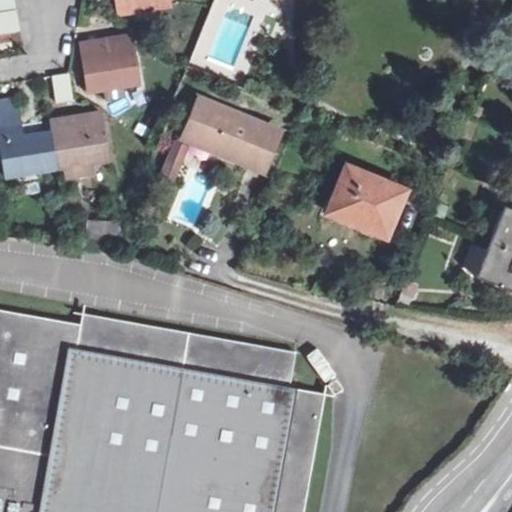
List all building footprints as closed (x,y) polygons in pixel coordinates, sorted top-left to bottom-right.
[(13,16),(20,15),(17,0),(0,3),(0,34),(15,32),(13,16)] [(120,0),(124,17),(142,13),(141,10),(157,7),(158,12),(174,9),(172,0),(120,0)] [(141,10),(142,13),(142,15),(142,19),(158,15),(158,12),(157,7),(141,10)] [(0,45),(25,42),(20,15),(13,16),(15,32),(0,34),(0,45)] [(116,55),(85,59),(91,98),(143,90),(134,37),(125,39),(114,41),(116,55)] [(116,55),(114,41),(83,46),(85,59),(116,55)] [(74,94),(71,75),(63,76),(54,78),(59,106),(75,103),(74,94)] [(262,170),(277,134),(195,100),(185,124),(202,132),(197,143),(243,162),(262,170)] [(61,169),(55,137),(26,139),(19,103),(10,104),(0,105),(0,132),(8,178),(29,175),(29,172),(44,169),(45,174),(61,171),(61,169)] [(61,169),(61,171),(77,169),(77,165),(91,163),(92,168),(111,164),(105,116),(79,120),(81,133),(55,137),(61,169)] [(52,124),(55,137),(81,133),(79,120),(52,124)] [(202,132),(185,124),(180,136),(197,143),(202,132)] [(174,141),(166,158),(172,161),(180,143),(174,141)] [(167,175),(172,161),(166,158),(161,173),(167,175)] [(404,192),(344,168),(327,208),(357,221),(355,226),(373,232),(381,235),(389,216),(394,217),(404,192)] [(511,210),(507,208),(477,279),(511,293),(511,210)] [(89,237),(123,243),(130,225),(92,222),(90,221),(89,237)] [(0,511),(297,511),(318,406),(282,398),(288,364),(77,323),(74,334),(0,318),(0,511)]
